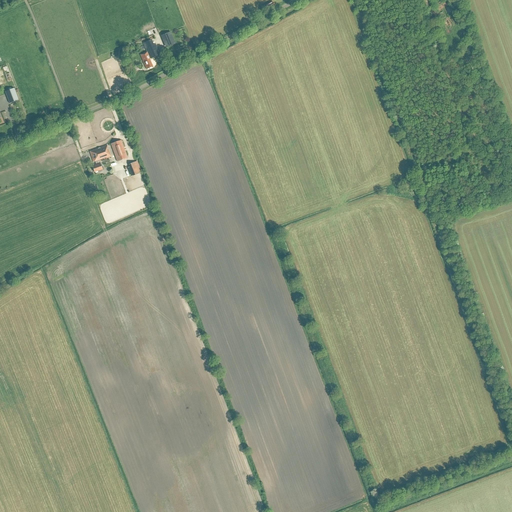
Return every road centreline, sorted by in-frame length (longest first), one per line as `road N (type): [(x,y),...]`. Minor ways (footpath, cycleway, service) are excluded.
road 1 (unclassified): [(0,144),(141,86),(295,0)]
road 2 (track): [(70,117),(24,0)]
